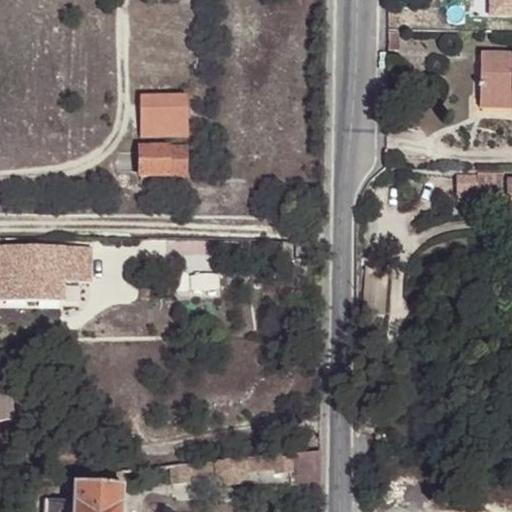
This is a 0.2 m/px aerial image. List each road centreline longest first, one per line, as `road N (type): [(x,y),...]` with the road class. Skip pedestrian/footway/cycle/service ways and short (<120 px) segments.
road 1 (residential): [(344,511),(347,0)]
road 2 (track): [(0,166),(91,164),(123,125),(124,0)]
road 3 (unknown): [(346,228),(122,223)]
